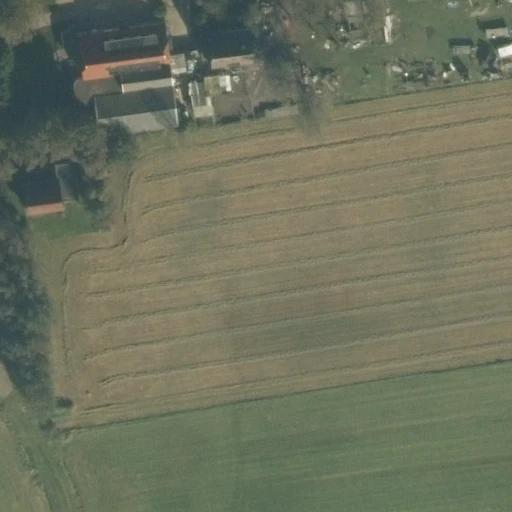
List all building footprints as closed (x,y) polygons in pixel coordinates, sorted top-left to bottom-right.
[(341,0),(344,14),(365,10),(363,0),(341,0)] [(76,78),(73,82),(75,93),(79,96),(82,95),(83,99),(86,102),(94,101),(98,133),(178,122),(171,71),(185,69),(183,50),(168,52),(164,21),(76,33),(82,77),(76,78)] [(211,62),(254,57),(250,25),(207,30),(211,62)] [(365,34),(364,26),(347,29),(349,37),(365,34)] [(189,92),(191,105),(204,103),(202,90),(189,92)] [(125,141),(112,143),(114,153),(127,151),(125,141)] [(54,162),(56,176),(56,178),(22,183),(26,209),(29,209),(32,215),(43,213),(46,206),(61,204),(59,193),(76,191),(72,160),(54,162)]
